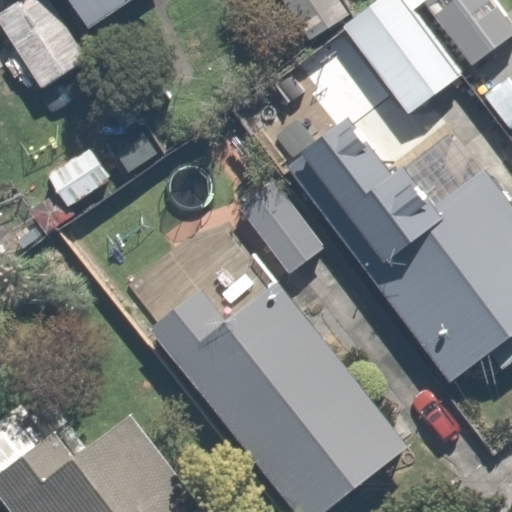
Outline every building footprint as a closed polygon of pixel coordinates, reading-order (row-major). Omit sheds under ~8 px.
[(51,0),(20,0),(0,13),(0,20),(69,129),(101,108),(71,62),(85,53),(51,0)] [(76,0),(88,18),(116,0),(76,0)] [(348,15),(338,0),(282,0),(308,40),(348,15)] [(402,0),(377,0),(343,28),(408,114),(461,75),(402,0)] [(471,65),(511,34),(511,24),(493,0),(426,0),(424,2),(471,65)] [(353,102),(300,144),(382,250),(362,265),(447,374),(511,323),(511,176),(487,144),(424,193),(353,102)] [(273,176),(237,203),(291,276),(327,250),(273,176)] [(201,291),(152,328),(295,511),(324,511),(408,447),(278,281),(225,322),(201,291)] [(4,414),(0,416),(0,499),(9,511),(194,511),(118,404),(60,445),(47,427),(25,443),(4,414)]
